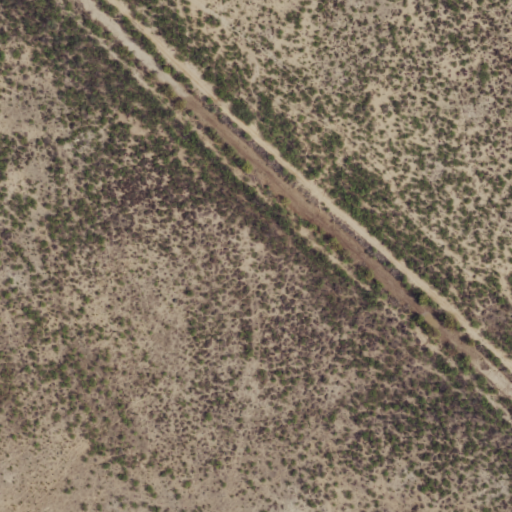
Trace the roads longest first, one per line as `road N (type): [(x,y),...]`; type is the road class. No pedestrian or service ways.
road 1 (track): [(204,0),(387,160),(511,289)]
road 2 (track): [(0,261),(44,279),(177,511)]
